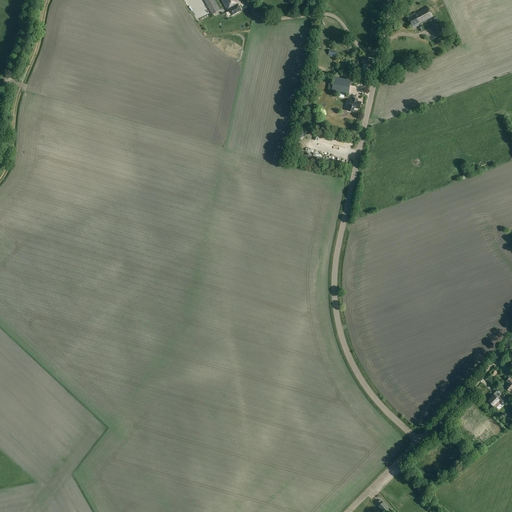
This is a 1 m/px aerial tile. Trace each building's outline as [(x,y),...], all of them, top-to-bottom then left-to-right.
[(203,0),(212,15),(220,11),(219,9),(214,0),(203,0)] [(221,0),(228,12),(230,11),(232,16),(242,10),(236,0),(237,0),(221,0)] [(417,25),(433,17),(427,7),(418,11),(419,13),(416,14),(415,13),(412,15),(412,14),(407,17),(413,29),(418,26),(417,25)] [(431,27),(435,35),(441,31),(437,24),(431,27)] [(427,37),(433,35),(430,27),(424,30),(427,37)] [(370,76),(371,69),(370,68),(370,65),(372,66),(373,61),(366,59),(362,59),(361,64),(362,64),(363,64),(360,74),(370,76)] [(345,79),(344,79),(334,77),(332,92),(348,94),(351,80),(345,79)] [(351,99),(348,111),(353,112),(354,109),(354,108),(360,109),(361,104),(360,104),(360,103),(360,102),(358,101),(358,100),(353,99),(352,100),(351,99)] [(488,401),(493,406),(495,408),(500,404),(501,404),(503,401),(500,398),(499,398),(498,397),(500,395),(496,391),(493,394),(494,395),(488,401)] [(472,420),(478,413),(472,408),(466,414),(472,420)] [(463,411),(455,418),(461,424),(469,417),(463,411)] [(480,425),(485,419),(479,414),(474,420),(480,425)] [(491,421),(485,426),(491,432),(494,429),(497,432),(505,425),(498,417),(494,421),(492,418),(490,420),(491,421)] [(369,503),(374,511),(379,511),(380,511),(373,500),(369,503)] [(391,511),(393,511),(390,509),(389,509),(383,502),(382,503),(380,500),(377,503),(378,504),(379,505),(378,506),(383,511),(391,511)]
